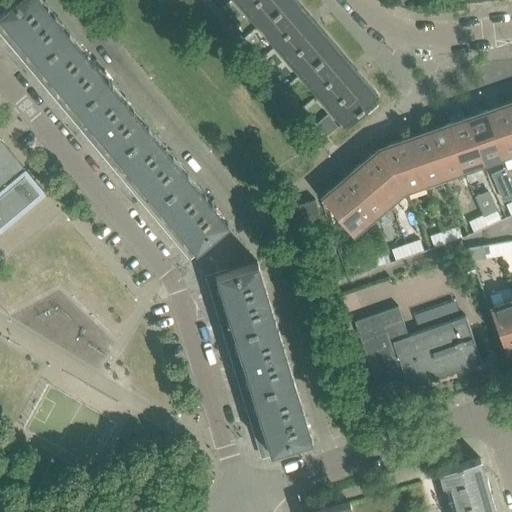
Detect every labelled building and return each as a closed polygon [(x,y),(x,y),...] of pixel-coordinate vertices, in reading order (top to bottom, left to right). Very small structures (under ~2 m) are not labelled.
[(71,35),(51,11),(42,0),(13,0),(7,5),(7,6),(0,12),(0,18),(2,21),(0,22),(0,26),(9,38),(15,35),(20,41),(16,46),(34,67),(71,35)] [(287,0),(239,0),(260,23),(287,0)] [(333,45),(309,17),(293,0),(287,0),(260,23),(302,72),(333,45)] [(75,108),(108,78),(71,35),(34,67),(49,85),(54,82),(59,88),(55,93),(67,106),(72,104),(75,108)] [(344,121),(375,94),(375,93),(374,94),(333,45),(302,72),(344,121)] [(147,125),(129,104),(108,78),(75,108),(80,114),(77,119),(88,132),(94,129),(99,135),(95,140),(106,153),(111,151),(113,153),(147,125)] [(511,152),(511,126),(504,104),(485,111),(501,156),(511,152)] [(501,156),(485,111),(465,117),(482,163),(501,156)] [(482,163),(465,117),(446,124),(462,169),(482,163)] [(462,169),(446,124),(427,131),(443,176),(462,169)] [(189,175),(168,151),(147,125),(113,153),(120,161),(116,166),(127,179),(133,176),(138,182),(135,186),(145,200),(150,197),(155,203),(189,175)] [(443,176),(427,131),(408,138),(424,183),(443,176)] [(0,184),(10,176),(23,166),(15,156),(0,138),(0,184)] [(424,183),(408,138),(388,144),(389,147),(381,152),(404,190),(424,183)] [(404,190),(381,152),(374,157),(372,154),(355,168),(386,205),(404,190)] [(34,202),(45,193),(23,166),(10,176),(0,184),(0,226),(32,199),(34,202)] [(386,205),(355,168),(339,181),(371,218),(386,205)] [(228,222),(208,198),(189,175),(155,203),(159,208),(156,212),(167,226),(172,223),(177,229),(174,234),(185,247),(190,244),(194,250),(228,222)] [(371,218),(339,181),(324,194),(355,231),(371,218)] [(320,216),(315,199),(293,206),(299,223),(320,216)] [(500,220),(496,210),(482,215),(487,226),(500,220)] [(487,226),(482,215),(468,222),(473,232),(487,226)] [(461,237),(458,226),(444,231),(448,242),(461,237)] [(448,242),(444,231),(429,236),(433,247),(448,242)] [(423,251),(419,240),(405,245),(409,256),(423,251)] [(511,253),(511,240),(497,243),(500,256),(511,253)] [(500,256),(497,243),(467,248),(472,261),(500,256)] [(409,256),(405,245),(391,250),(395,261),(409,256)] [(384,264),(380,253),(366,258),(359,260),(363,272),(370,270),(370,269),(384,264)] [(275,321),(266,292),(257,261),(215,275),(217,282),(212,285),(217,302),(223,301),(225,305),(226,308),(220,312),(225,328),(231,328),(233,334),(275,321)] [(511,350),(511,299),(493,306),(509,352),(511,350)] [(417,324),(459,309),(456,301),(415,316),(417,324)] [(482,362),(465,315),(407,335),(398,307),(354,322),(376,386),(395,379),(394,377),(403,374),(408,388),(482,362)] [(293,380),(284,350),(275,321),(233,334),(235,341),(230,344),(235,360),(241,360),(244,367),(238,370),(243,386),(249,386),(251,393),(293,380)] [(311,439),(293,380),(251,393),(253,399),(248,402),(253,419),(259,418),(261,422),(262,425),(256,429),(261,445),(267,445),(269,452),(282,448),(283,448),(311,439)] [(490,511),(495,511),(484,474),(479,458),(438,470),(442,483),(450,511),(490,511)] [(348,511),(347,507),(350,506),(349,502),(346,503),(345,503),(316,511),(348,511)]
